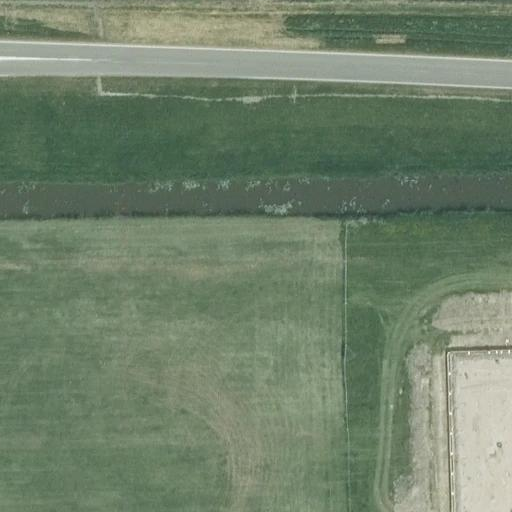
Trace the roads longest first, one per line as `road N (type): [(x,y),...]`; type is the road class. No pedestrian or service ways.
road 1 (unclassified): [(511,77),(233,65)]
road 2 (unclassified): [(233,65),(0,50)]
road 3 (unclassified): [(0,69),(233,65)]
